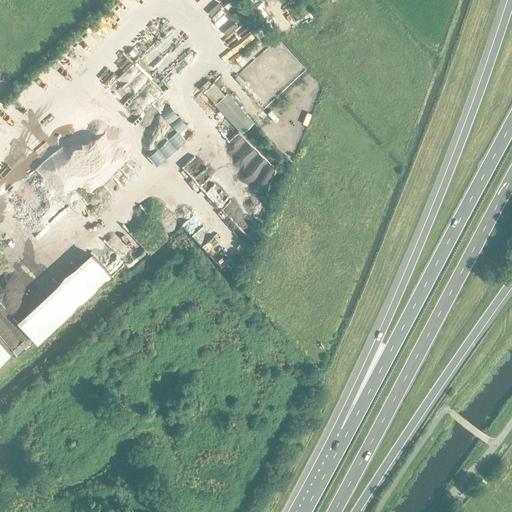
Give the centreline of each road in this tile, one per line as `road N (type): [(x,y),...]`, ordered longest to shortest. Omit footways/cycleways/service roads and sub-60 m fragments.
road 1 (trunk): [(510,0),(339,423),(334,453)]
road 2 (trunk): [(329,511),(511,176)]
road 3 (trunk): [(511,120),(334,453)]
road 4 (trunk): [(354,511),(511,276)]
